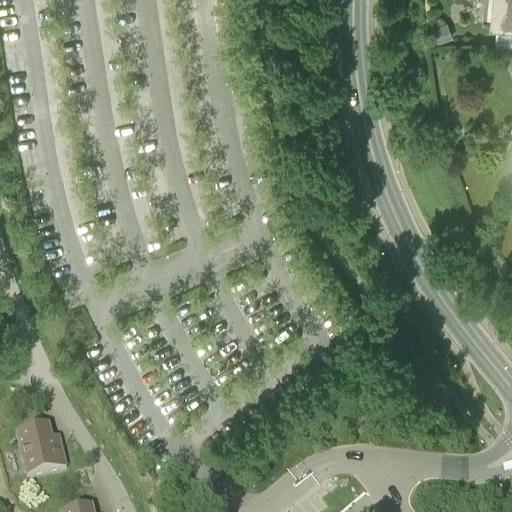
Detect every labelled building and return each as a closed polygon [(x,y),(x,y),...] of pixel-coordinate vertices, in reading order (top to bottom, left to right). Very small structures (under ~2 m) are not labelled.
[(511,0),(509,0),(508,9),(504,9),(502,29),(511,29),(511,0)] [(438,43),(452,39),(447,23),(433,28),(438,43)] [(511,215),(511,214),(510,206),(501,208),(504,218),(511,215)] [(49,426),(17,434),(27,479),(66,470),(61,447),(54,449),(53,444),(49,426)] [(204,509),(191,493),(189,490),(182,496),(195,511),(203,511),(205,511),(204,509)]
